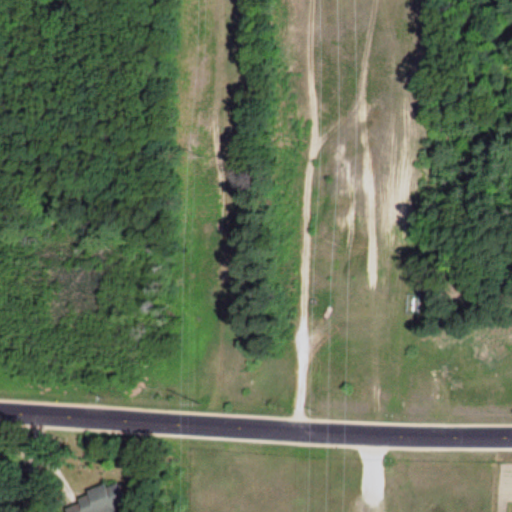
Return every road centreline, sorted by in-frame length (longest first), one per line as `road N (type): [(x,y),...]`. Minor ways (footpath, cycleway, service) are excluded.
road 1 (tertiary): [(511,439),(298,434),(0,411)]
road 2 (track): [(371,0),(366,156),(375,437)]
